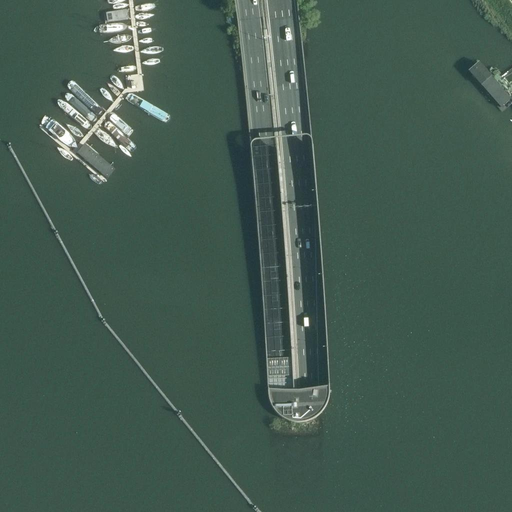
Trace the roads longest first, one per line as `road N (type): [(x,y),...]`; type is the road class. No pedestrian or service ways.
road 1 (motorway): [(247,0),(272,231),(285,511)]
road 2 (motorway): [(310,511),(303,236),(280,0)]
